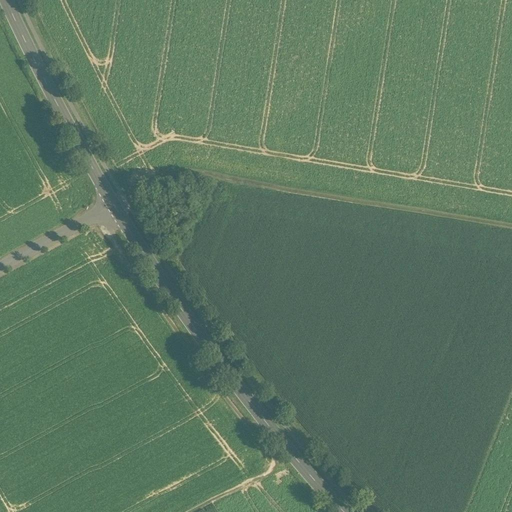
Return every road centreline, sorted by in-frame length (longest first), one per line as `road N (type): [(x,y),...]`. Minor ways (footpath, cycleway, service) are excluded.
road 1 (track): [(114,207),(180,174),(511,228)]
road 2 (track): [(204,511),(271,474),(274,459),(98,216)]
road 3 (tertiary): [(340,511),(195,331),(114,207)]
road 4 (tertiary): [(114,207),(5,0)]
road 5 (residential): [(114,207),(0,271)]
